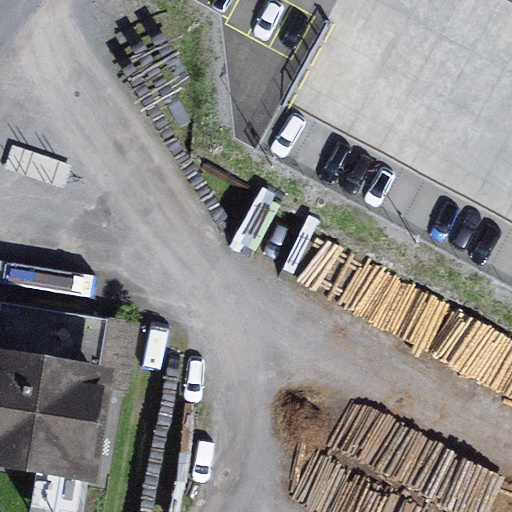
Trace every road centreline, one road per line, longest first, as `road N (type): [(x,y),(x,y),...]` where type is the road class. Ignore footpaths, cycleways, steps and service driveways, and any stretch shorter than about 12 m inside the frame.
road 1 (unknown): [(65,0),(231,399),(235,452),(212,511)]
road 2 (unknown): [(385,0),(511,97)]
